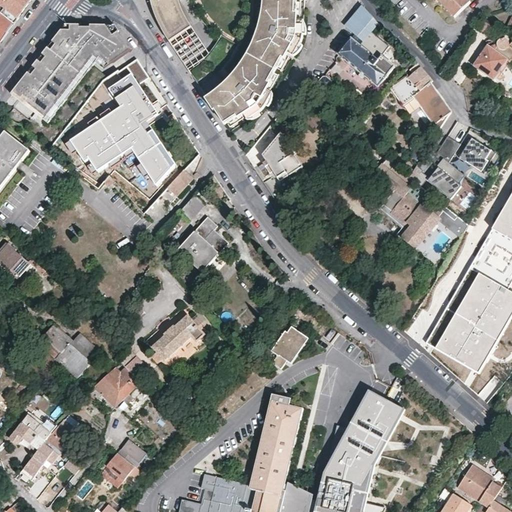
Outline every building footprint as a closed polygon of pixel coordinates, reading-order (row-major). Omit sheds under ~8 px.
[(25,9),(31,0),(0,0),(0,3),(18,18),(25,9)] [(149,0),(151,3),(155,13),(158,22),(169,38),(180,31),(177,26),(190,17),(185,5),(183,0),(274,0),(274,7),(270,7),(270,12),(268,21),(271,21),(269,30),(266,29),(264,35),(261,41),(265,43),(258,55),(251,66),(248,64),(239,76),(241,78),(235,85),(231,82),(223,90),(226,93),(212,102),(226,121),(228,120),(238,113),(244,108),(247,112),(251,108),(256,114),(261,110),(267,104),(269,102),(273,96),(268,92),(271,87),(272,85),(274,81),(271,79),(276,69),(280,63),(285,54),(289,47),(292,49),(295,44),(301,47),(303,40),(306,34),(307,28),(307,23),(301,22),(301,15),(301,13),(302,9),(299,9),(298,0),(149,0)] [(267,0),(266,10),(264,21),(268,21),(270,12),(270,7),(274,7),(274,0),(267,0)] [(438,0),(455,17),(471,2),(468,0),(438,0)] [(18,18),(0,3),(0,11),(15,23),(18,18)] [(373,19),(363,8),(360,6),(345,25),(343,27),(343,28),(356,39),(373,19)] [(15,23),(0,11),(0,41),(10,28),(15,23)] [(308,16),(301,15),(301,22),(307,23),(307,28),(310,29),(308,16)] [(177,26),(180,31),(194,22),(190,17),(177,26)] [(260,26),(262,28),(266,29),(269,30),(271,21),(268,21),(264,21),(263,20),(261,22),(260,23),(260,26)] [(494,29),(483,21),(479,28),(490,36),(494,29)] [(43,125),(47,119),(44,117),(93,56),(98,60),(100,57),(109,65),(130,51),(114,27),(88,26),(73,26),(66,25),(54,41),(47,50),(13,92),(21,98),(24,96),(28,99),(26,102),(37,111),(32,117),(43,125)] [(251,66),(258,55),(265,43),(261,41),(264,35),(266,29),(262,28),(259,37),(254,48),(250,55),(242,66),(236,74),(239,76),(248,64),(251,66)] [(200,61),(190,69),(201,85),(213,75),(223,65),(236,51),(240,45),(241,41),(224,31),(215,45),(200,61)] [(387,47),(370,34),(360,47),(351,38),(338,54),(376,87),(393,68),(385,60),(388,57),(382,52),(387,47)] [(498,43),(493,45),(491,43),(488,46),(488,45),(474,64),(495,79),(508,60),(511,62),(511,61),(511,41),(510,43),(510,41),(508,39),(506,38),(503,38),(502,38),(500,40),(498,43)] [(306,42),(303,40),(301,47),(295,44),(292,49),(297,52),(306,42)] [(291,57),(289,55),(285,54),(280,63),(286,66),(291,57)] [(104,69),(109,65),(100,57),(98,60),(93,56),(44,117),(47,119),(49,121),(96,62),(104,69)] [(431,78),(421,68),(412,76),(393,89),(409,111),(419,104),(439,131),(452,111),(431,83),(432,81),(431,78)] [(282,73),(276,69),(271,79),(274,81),(272,85),(274,86),(282,73)] [(192,154),(136,72),(79,129),(142,197),(192,154)] [(230,80),(231,82),(235,85),(241,78),(239,76),(236,74),(235,74),(231,75),(230,77),(230,80)] [(332,81),(326,75),(323,76),(318,82),(319,86),(324,90),(328,90),(332,84),(332,81)] [(210,99),(223,90),(231,82),(230,80),(223,85),(208,96),(210,99)] [(278,91),(271,87),(268,92),(273,96),(269,102),(272,104),(278,91)] [(210,99),(212,102),(226,93),(223,90),(210,99)] [(251,108),(247,112),(251,118),(263,113),(261,110),(256,114),(251,108)] [(238,113),(228,120),(231,124),(244,115),(243,114),(240,116),(238,113)] [(278,129),(260,151),(279,180),(302,164),(278,129)] [(0,193),(32,152),(6,132),(0,139),(0,193)] [(444,158),(449,163),(461,144),(448,136),(437,153),(444,158)] [(490,163),(496,153),(472,138),(460,158),(482,173),(489,162),(490,163)] [(449,163),(444,158),(437,167),(439,168),(435,173),(433,171),(427,179),(451,199),(462,186),(459,184),(452,178),(458,170),(449,163)] [(385,184),(397,168),(394,166),(390,162),(385,168),(381,166),(374,174),(378,177),(373,183),(380,189),(385,184)] [(94,163),(82,177),(92,185),(96,188),(106,175),(94,163)] [(409,178),(414,182),(423,172),(416,166),(409,178)] [(407,177),(397,168),(385,184),(397,193),(385,208),(412,230),(410,233),(412,234),(410,236),(407,240),(418,249),(423,243),(425,245),(434,234),(431,233),(442,220),(459,235),(465,223),(414,182),(409,178),(407,177)] [(175,197),(192,178),(183,169),(165,188),(175,197)] [(459,184),(462,186),(469,178),(458,170),(452,178),(459,184)] [(511,180),(505,191),(500,188),(495,197),(500,200),(497,208),(492,204),(455,265),(463,291),(458,300),(462,302),(452,319),(448,316),(438,333),(441,341),(437,343),(439,350),(443,350),(445,358),(452,362),(454,358),(476,369),(473,374),(481,378),(488,375),(490,379),(498,376),(496,372),(504,371),(511,357),(511,180)] [(204,201),(195,193),(179,211),(188,219),(204,201)] [(412,230),(385,208),(382,212),(410,236),(412,234),(410,233),(412,230)] [(216,225),(206,217),(176,250),(201,272),(228,242),(213,229),(216,225)] [(465,223),(459,235),(462,237),(468,226),(465,223)] [(10,245),(6,242),(0,248),(0,253),(2,255),(10,245)] [(45,267),(34,258),(30,263),(10,245),(2,255),(0,256),(0,262),(19,278),(30,265),(40,273),(45,267)] [(151,355),(157,362),(162,357),(163,359),(190,336),(195,341),(203,334),(198,328),(190,319),(186,315),(174,326),(173,325),(164,333),(165,335),(152,346),(156,351),(151,355)] [(190,319),(198,328),(202,325),(193,315),(190,319)] [(83,370),(100,350),(82,335),(72,346),(70,344),(72,341),(53,325),(43,337),(62,352),(57,358),(79,376),(81,373),(83,374),(85,372),(83,370)] [(300,347),(303,349),(310,339),(294,327),(287,336),(285,335),(273,351),(279,355),(274,362),(284,369),(289,362),(300,347)] [(82,335),(79,332),(72,341),(70,344),(72,346),(82,335)] [(331,340),(323,334),(316,344),(323,350),(331,340)] [(62,352),(43,337),(38,343),(57,358),(62,352)] [(151,369),(128,345),(121,361),(125,365),(140,381),(151,369)] [(292,364),(303,349),(300,347),(289,362),(292,364)] [(95,386),(115,406),(135,385),(140,381),(125,365),(120,371),(115,366),(95,386)] [(142,393),(147,388),(140,381),(135,385),(142,393)] [(385,400),(370,392),(367,397),(382,405),(385,400)] [(284,491),(303,409),(290,407),(292,399),(273,395),(252,484),(205,473),(201,488),(210,491),(207,505),(198,503),(182,498),(179,511),(306,511),(310,499),(310,497),(284,491)] [(320,501),(310,499),(306,511),(381,511),(384,508),(367,504),(376,467),(406,410),(385,400),(382,405),(367,397),(351,429),(349,432),(337,429),(320,501)] [(47,402),(44,408),(56,413),(59,407),(47,402)] [(78,430),(64,419),(60,423),(60,422),(56,428),(50,435),(46,441),(59,450),(61,452),(75,435),(74,434),(78,430)] [(49,422),(44,430),(50,435),(56,428),(49,422)] [(37,435),(23,423),(10,440),(18,446),(24,439),(31,444),(31,443),(39,449),(46,441),(50,435),(44,430),(42,429),(37,435)] [(134,465),(135,467),(147,453),(130,438),(118,452),(134,465)] [(46,441),(39,449),(32,458),(44,467),(44,466),(48,469),(61,452),(59,450),(46,441)] [(117,486),(131,470),(134,465),(118,452),(101,473),(117,486)] [(44,467),(32,458),(21,472),(32,481),(44,467)] [(80,466),(69,458),(62,466),(74,474),(80,466)] [(136,474),(139,470),(135,467),(134,465),(131,470),(136,474)] [(489,508),(493,501),(501,488),(492,482),(493,479),(472,466),(458,488),(489,508)] [(210,491),(201,488),(198,503),(207,505),(210,491)] [(466,511),(471,505),(454,494),(441,511),(466,511)] [(117,504),(112,500),(108,504),(113,508),(117,504)] [(510,511),(493,501),(489,508),(486,511),(510,511)]
